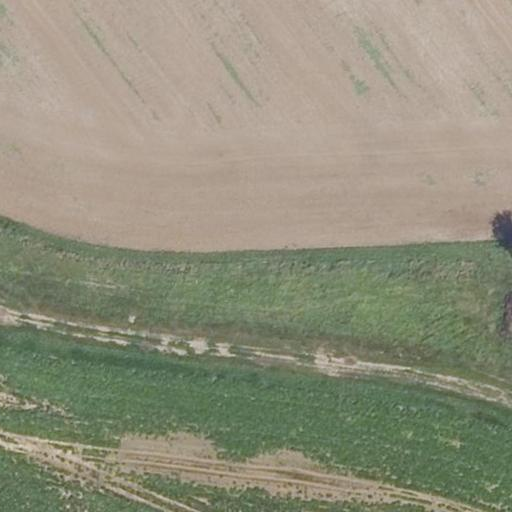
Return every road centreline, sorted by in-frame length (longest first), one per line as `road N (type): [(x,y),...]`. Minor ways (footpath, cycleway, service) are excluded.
road 1 (track): [(0,315),(511,408)]
road 2 (track): [(0,273),(64,294),(126,339)]
